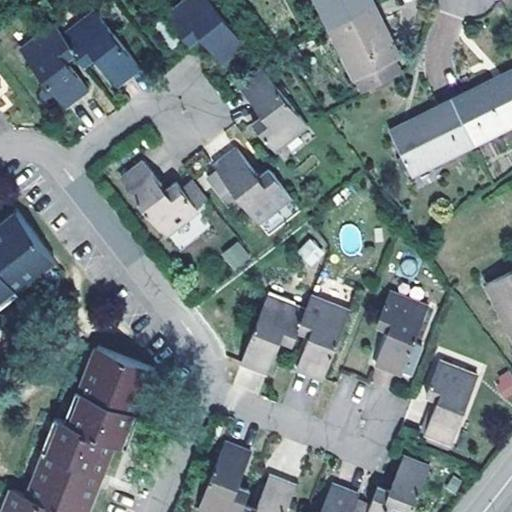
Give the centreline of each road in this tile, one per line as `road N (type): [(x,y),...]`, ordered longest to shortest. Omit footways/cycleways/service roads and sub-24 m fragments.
road 1 (residential): [(61,165),(204,354),(205,391)]
road 2 (residential): [(205,391),(316,432),(362,422)]
road 3 (residential): [(61,165),(141,107),(182,106)]
road 4 (residential): [(205,391),(158,511)]
